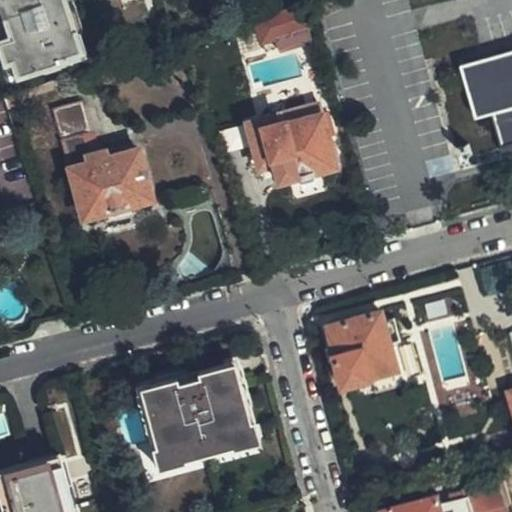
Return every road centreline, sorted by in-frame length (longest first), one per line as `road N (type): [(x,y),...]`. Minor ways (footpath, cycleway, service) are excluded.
road 1 (residential): [(0,369),(269,296)]
road 2 (residential): [(269,296),(509,227)]
road 3 (residential): [(269,296),(330,511)]
